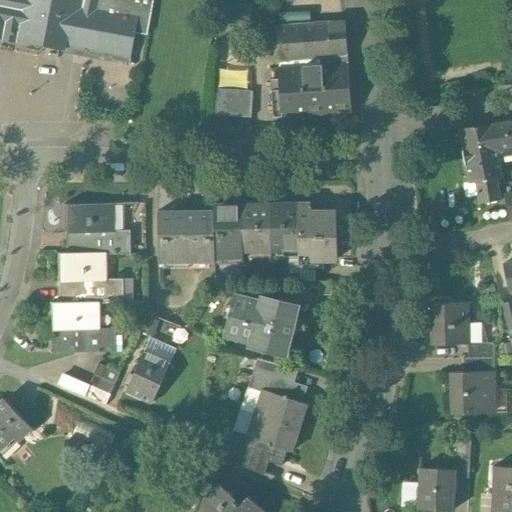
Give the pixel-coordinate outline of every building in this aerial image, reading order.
[(0,0),(0,36),(65,49),(77,51),(79,54),(83,55),(86,53),(130,61),(136,31),(147,33),(153,0),(0,0)] [(252,5),(218,0),(217,0),(215,22),(249,26),(252,5)] [(345,20),(278,25),(280,61),(322,57),(348,55),(345,20)] [(348,55),(322,57),(323,65),(278,69),(279,91),(272,91),(274,117),(351,111),(348,55)] [(123,102),(129,62),(93,56),(91,69),(99,71),(95,97),(123,102)] [(222,84),(246,85),(246,71),(222,70),(222,84)] [(252,116),(252,88),(217,87),(216,115),(252,116)] [(23,134),(55,134),(56,101),(24,100),(23,134)] [(511,120),(494,124),(499,152),(511,150),(511,120)] [(110,144),(110,122),(75,123),(76,145),(110,144)] [(494,123),(459,129),(469,183),(476,182),(480,204),(500,201),(496,179),(503,178),(499,152),(494,124),(494,123)] [(114,203),(64,204),(65,253),(101,253),(101,254),(107,254),(131,253),(131,230),(114,230),(114,203)] [(270,205),(242,206),(243,250),(271,249),(270,205)] [(298,205),(270,205),(271,249),(298,249),(299,249),(298,205)] [(337,259),(336,212),(310,213),(310,205),(298,205),(299,249),(298,249),(299,259),(337,259)] [(243,250),(242,206),(213,206),(213,210),(214,210),(215,258),(243,258),(243,250)] [(215,258),(214,210),(213,210),(186,211),(187,263),(215,262),(215,258)] [(186,211),(158,211),(159,263),(187,263),(186,211)] [(101,254),(101,253),(65,253),(63,254),(62,254),(63,280),(57,280),(58,302),(79,302),(79,303),(94,303),(95,303),(100,303),(124,303),(123,279),(107,279),(107,254),(101,254)] [(297,305),(262,297),(261,301),(236,294),(226,334),(252,340),(251,344),(286,353),(297,305)] [(468,301),(433,302),(433,344),(469,343),(468,301)] [(511,301),(502,304),(508,329),(511,327),(511,301)] [(79,303),(79,302),(58,302),(55,302),(55,329),(50,329),(50,353),(116,352),(116,328),(101,328),(100,303),(95,303),(94,303),(79,303)] [(495,342),(469,343),(470,371),(495,370),(495,342)] [(144,352),(126,392),(151,403),(170,363),(144,352)] [(283,365),(257,359),(254,371),(278,379),(279,376),(283,365)] [(65,373),(60,388),(109,402),(119,368),(97,362),(92,381),(65,373)] [(450,371),(451,413),(497,412),(496,370),(495,370),(470,371),(450,371)] [(286,378),(279,376),(278,379),(254,371),(248,387),(264,392),(257,413),(300,427),(300,426),(297,425),(304,405),(307,405),(307,404),(302,402),(307,386),(286,379),(286,378)] [(34,427),(8,399),(0,406),(0,451),(5,447),(3,446),(16,435),(20,439),(34,427)] [(300,427),(257,413),(250,435),(234,430),(229,447),(254,454),(253,457),(260,459),(260,458),(282,465),(287,450),(292,451),(293,449),(289,448),(296,427),(299,428),(300,427)] [(457,434),(456,454),(470,455),(471,435),(457,434)] [(254,454),(229,447),(225,458),(249,469),(253,457),(254,454)] [(456,454),(455,470),(455,478),(469,478),(470,455),(456,454)] [(511,511),(511,467),(494,467),(491,511),(511,511)] [(455,470),(420,469),(419,486),(424,486),(423,507),(418,507),(418,509),(454,510),(455,478),(455,470)] [(219,483),(194,511),(266,511),(267,511),(249,496),(240,507),(235,503),(238,499),(219,483)] [(165,511),(154,502),(145,511),(165,511)]
